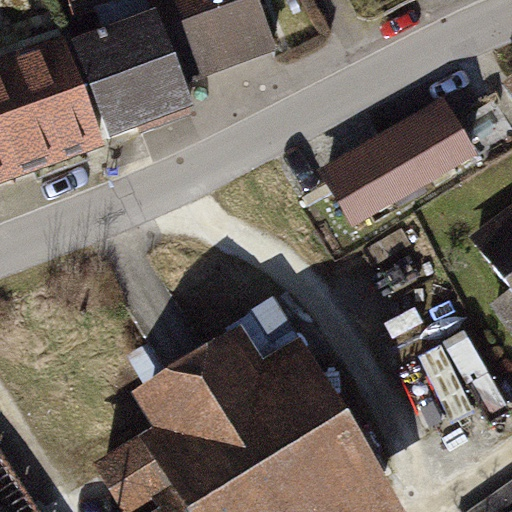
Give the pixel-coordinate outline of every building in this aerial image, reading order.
[(0,190),(106,155),(102,144),(203,110),(194,85),(281,55),(262,0),(152,0),(156,12),(78,39),(75,30),(2,55),(0,50),(0,190)] [(485,166),(447,103),(362,154),(324,177),(362,240),(485,166)] [(511,214),(477,240),(511,287),(511,214)] [(409,511),(309,347),(273,369),(252,333),(141,400),(165,440),(109,474),(131,511),(409,511)] [(0,511),(57,511),(0,421),(0,511)]
